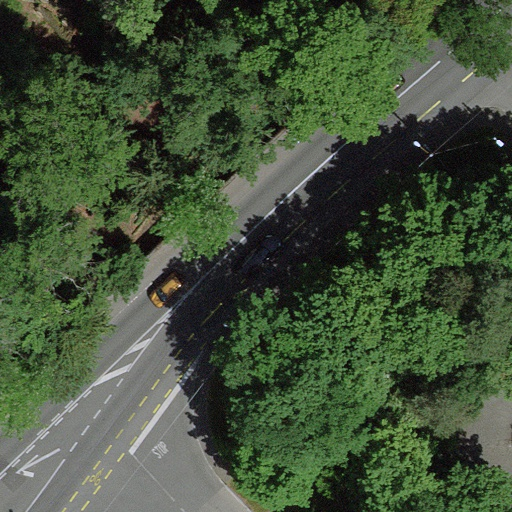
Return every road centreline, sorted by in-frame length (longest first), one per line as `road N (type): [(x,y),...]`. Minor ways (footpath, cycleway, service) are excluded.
road 1 (secondary): [(89,407),(337,160),(511,4)]
road 2 (residential): [(187,511),(89,407)]
road 3 (secondary): [(0,497),(89,407)]
